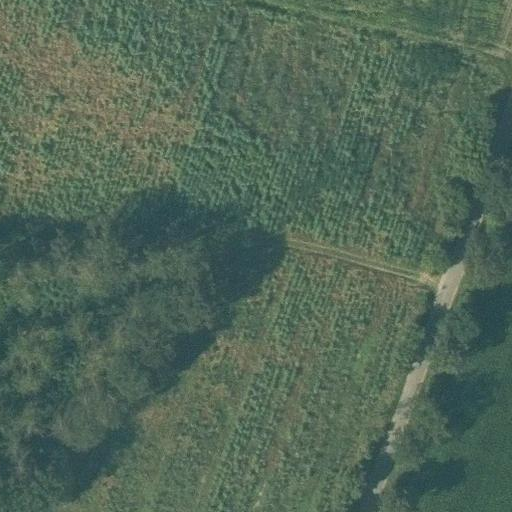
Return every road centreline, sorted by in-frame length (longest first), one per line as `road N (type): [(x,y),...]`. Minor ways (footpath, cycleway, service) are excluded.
road 1 (track): [(437,292),(311,251),(236,252),(82,438),(0,506)]
road 2 (unclassified): [(358,511),(511,90)]
